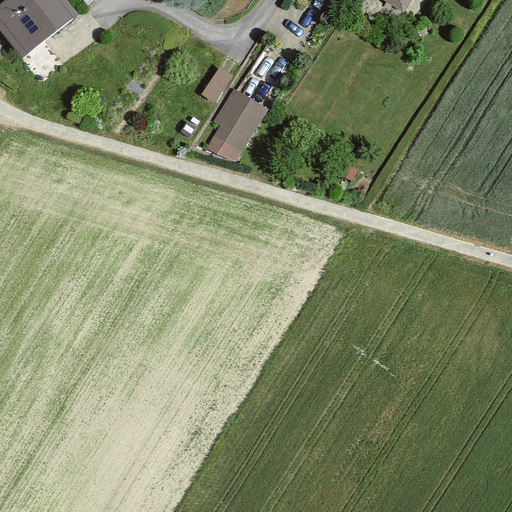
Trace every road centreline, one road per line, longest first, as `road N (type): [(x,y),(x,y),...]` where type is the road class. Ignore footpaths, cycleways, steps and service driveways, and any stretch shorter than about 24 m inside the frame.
road 1 (track): [(511,264),(11,118)]
road 2 (residential): [(274,0),(242,51),(152,0)]
